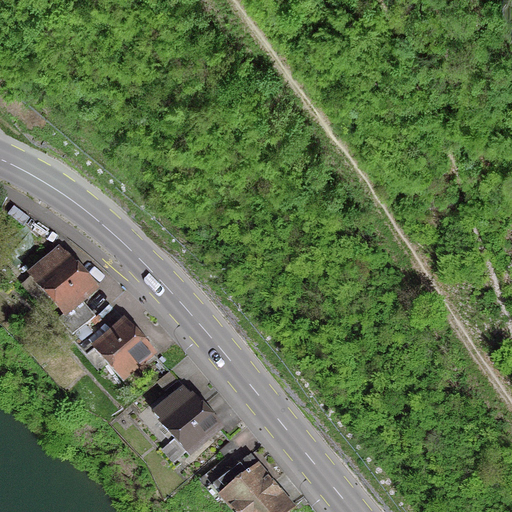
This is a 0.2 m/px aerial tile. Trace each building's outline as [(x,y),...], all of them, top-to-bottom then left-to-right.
[(35,287),(63,317),(80,302),(93,290),(66,260),(65,261),(56,251),(28,277),(36,286),(35,287)] [(80,302),(63,317),(57,323),(70,338),(93,317),(80,302)] [(151,355),(122,323),(92,350),(121,382),(151,355)] [(190,400),(181,390),(152,415),(161,425),(160,426),(187,457),(218,429),(191,399),(190,400)] [(221,497),(233,511),(286,511),(288,511),(238,451),(198,483),(215,503),(221,497)]
